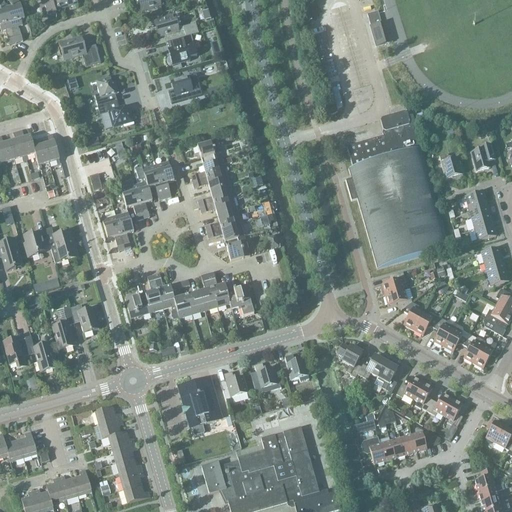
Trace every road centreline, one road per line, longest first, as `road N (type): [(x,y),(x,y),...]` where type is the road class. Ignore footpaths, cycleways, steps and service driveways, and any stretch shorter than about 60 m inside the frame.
road 1 (tertiary): [(329,315),(262,76),(250,0)]
road 2 (tertiary): [(141,378),(306,331),(329,315)]
road 3 (tertiary): [(489,396),(329,315)]
road 4 (residential): [(54,109),(101,273)]
road 5 (tertiary): [(169,511),(134,389)]
